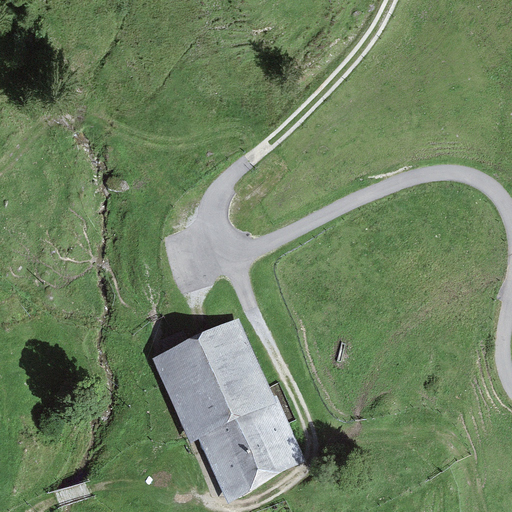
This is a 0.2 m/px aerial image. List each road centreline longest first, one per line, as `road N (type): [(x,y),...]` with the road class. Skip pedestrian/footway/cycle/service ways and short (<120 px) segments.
road 1 (track): [(242,245),(245,293),(311,440),(302,469),(248,503),(128,481),(53,499),(33,511)]
road 2 (track): [(391,0),(327,88),(227,177),(216,222),(242,245)]
